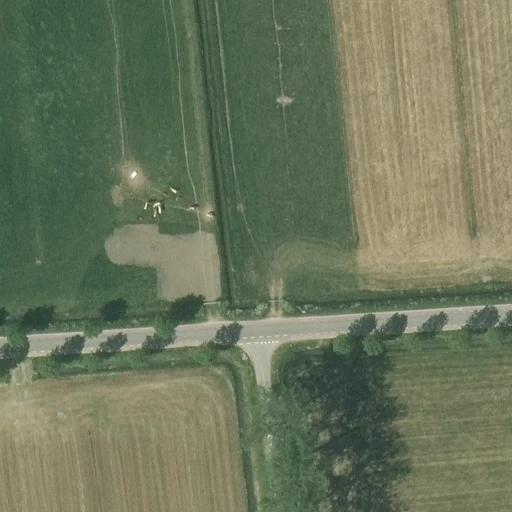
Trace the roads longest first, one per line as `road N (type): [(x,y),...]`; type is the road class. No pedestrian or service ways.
road 1 (unclassified): [(258,330),(0,347)]
road 2 (unclassified): [(511,314),(258,330)]
road 3 (unclassified): [(278,511),(258,330)]
